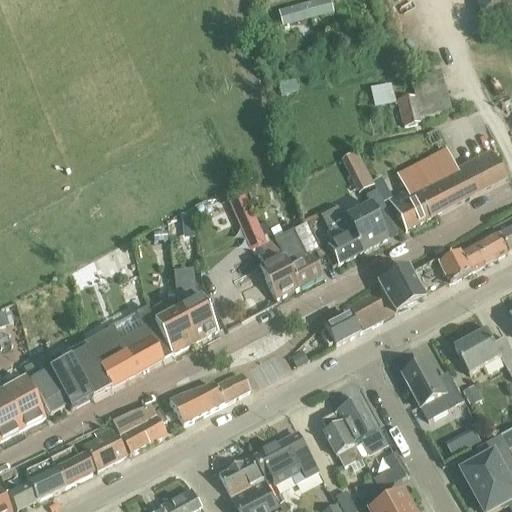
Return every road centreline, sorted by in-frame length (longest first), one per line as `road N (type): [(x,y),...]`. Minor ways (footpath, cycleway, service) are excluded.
road 1 (residential): [(0,466),(511,199)]
road 2 (tertiary): [(184,451),(364,355)]
road 3 (residential): [(364,355),(450,511)]
road 4 (tertiary): [(364,355),(511,275)]
road 5 (tertiary): [(70,511),(184,451)]
